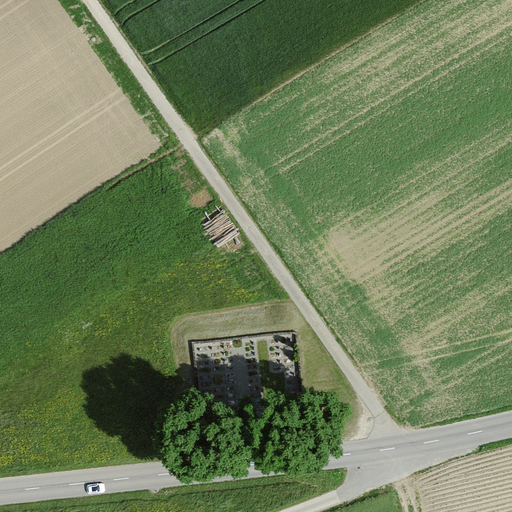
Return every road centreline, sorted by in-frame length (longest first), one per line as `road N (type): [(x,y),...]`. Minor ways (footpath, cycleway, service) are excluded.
road 1 (track): [(394,448),(391,428),(90,0)]
road 2 (unclassified): [(511,425),(394,448),(0,496)]
road 3 (track): [(394,448),(398,470),(306,511)]
